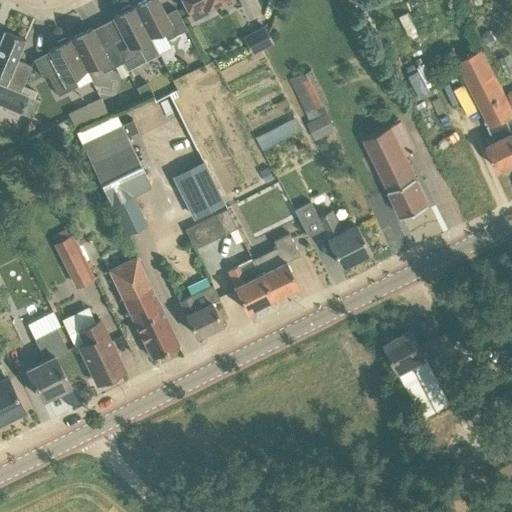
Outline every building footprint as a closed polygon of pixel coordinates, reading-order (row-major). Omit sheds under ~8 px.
[(176,8),(165,13),(158,0),(143,0),(134,5),(151,37),(163,30),(167,39),(187,29),(176,8)] [(184,0),(194,18),(208,11),(206,7),(218,0),(184,0)] [(151,37),(134,5),(131,6),(130,4),(121,8),(122,11),(114,16),(123,35),(112,41),(123,62),(142,52),(146,61),(159,54),(150,37),(151,37)] [(123,62),(112,41),(101,46),(91,27),(70,38),(87,70),(99,63),(103,72),(115,66),(123,62)] [(265,27),(245,37),(253,52),(273,42),(265,27)] [(4,30),(0,38),(0,104),(1,105),(32,118),(39,99),(28,95),(6,85),(26,39),(4,30)] [(482,37),(486,44),(490,46),(494,44),(496,39),(492,32),(487,30),(483,32),(482,37)] [(59,95),(79,85),(74,76),(87,70),(70,38),(67,39),(66,37),(57,41),(58,44),(50,49),(59,68),(48,74),(59,95)] [(511,104),(485,49),(461,60),(491,123),(488,125),(495,140),(487,144),(499,169),(511,162),(511,129),(506,117),(511,113),(511,104)] [(21,90),(31,66),(18,60),(7,85),(21,90)] [(129,73),(123,62),(115,66),(121,77),(129,73)] [(290,79),(310,121),(328,113),(324,104),(323,103),(316,107),(300,74),(290,79)] [(148,81),(136,87),(141,96),(152,90),(148,81)] [(101,99),(70,114),(76,125),(107,111),(101,99)] [(76,132),(82,144),(111,204),(125,234),(147,224),(133,193),(151,185),(127,136),(121,125),(116,113),(76,132)] [(336,130),(328,113),(310,121),(308,123),(315,140),(336,130)] [(296,114),(256,134),(263,147),(302,127),(296,114)] [(133,119),(121,125),(127,136),(138,130),(133,119)] [(399,120),(364,137),(390,190),(412,179),(401,156),(414,150),(399,120)] [(204,159),(173,175),(194,218),(226,203),(204,159)] [(274,178),(268,167),(260,171),(265,182),(274,178)] [(429,203),(416,177),(412,179),(390,190),(402,216),(429,203)] [(355,225),(340,232),(329,209),(315,216),(308,202),(294,209),(307,236),(322,229),(340,264),(369,250),(355,225)] [(188,228),(185,229),(195,249),(230,231),(235,243),(242,240),(227,208),(222,211),(188,228)] [(289,233),(273,241),(277,247),(253,259),(272,298),(298,285),(287,261),(299,255),(289,233)] [(72,235),(56,243),(78,286),(94,278),(72,235)] [(135,256),(109,268),(152,357),(179,344),(135,256)] [(252,257),(237,265),(227,271),(234,284),(247,310),(272,298),(253,259),(252,257)] [(212,302),(219,299),(212,285),(192,294),(192,293),(179,299),(196,335),(222,323),(212,302)] [(6,310),(0,312),(0,337),(6,350),(22,343),(6,310)] [(85,342),(79,345),(97,383),(124,369),(100,318),(79,328),(85,342)] [(56,326),(34,338),(45,358),(26,368),(42,399),(70,385),(55,355),(67,349),(67,350),(68,349),(56,326)] [(424,357),(439,349),(434,339),(420,346),(411,330),(386,343),(400,369),(411,364),(420,381),(409,387),(417,401),(422,399),(426,406),(444,396),(424,357)] [(0,364),(0,419),(23,408),(8,377),(6,378),(0,364)]
